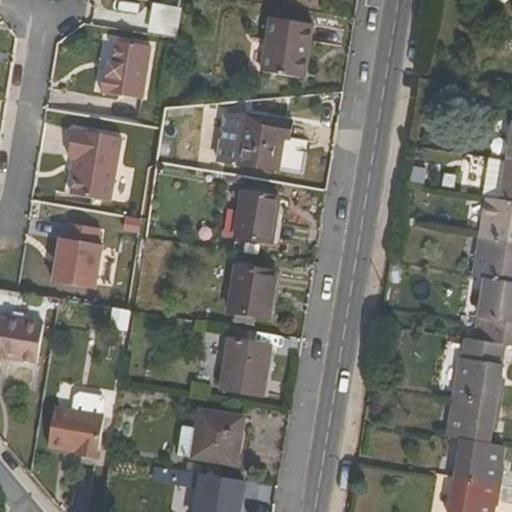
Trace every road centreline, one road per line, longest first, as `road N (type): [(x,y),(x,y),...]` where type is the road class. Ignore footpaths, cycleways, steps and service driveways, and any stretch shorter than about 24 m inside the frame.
road 1 (unclassified): [(318,511),(399,0)]
road 2 (residential): [(0,224),(10,210),(40,25)]
